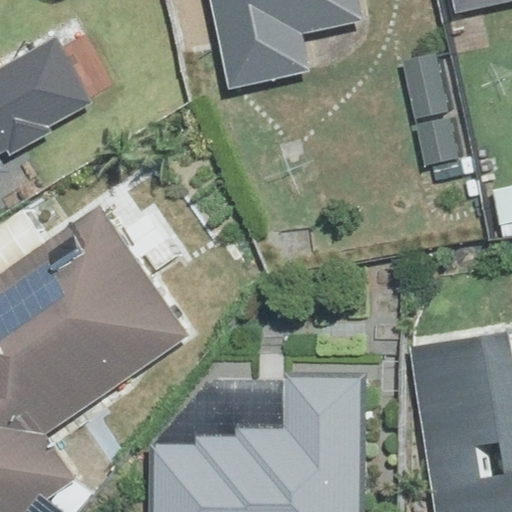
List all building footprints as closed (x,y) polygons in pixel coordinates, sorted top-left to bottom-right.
[(318,59),(309,24),(364,11),(361,0),(214,0),(233,80),(318,59)] [(0,174),(1,174),(0,171),(0,143),(97,91),(60,23),(0,54),(0,174)] [(444,60),(404,69),(426,165),(466,156),(444,60)] [(511,183),(489,189),(497,226),(511,222),(511,183)] [(0,264),(0,511),(34,511),(95,472),(53,410),(188,319),(104,195),(0,264)] [(413,350),(439,511),(511,511),(511,340),(511,333),(413,350)] [(280,411),(151,411),(150,511),(366,511),(367,366),(280,365),(280,411)]
